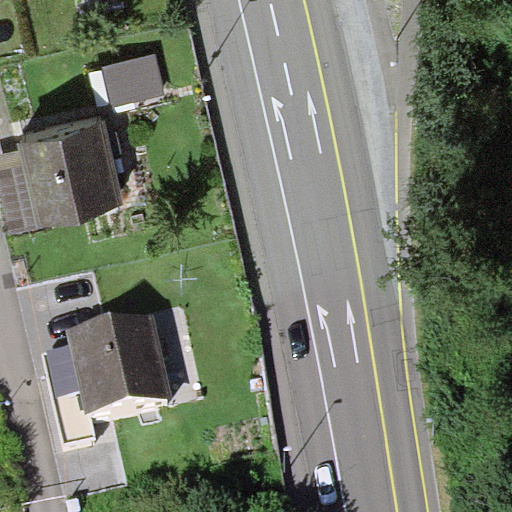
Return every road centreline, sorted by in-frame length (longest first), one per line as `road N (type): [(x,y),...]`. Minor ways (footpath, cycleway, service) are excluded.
road 1 (secondary): [(361,511),(264,0)]
road 2 (residential): [(0,289),(48,511)]
